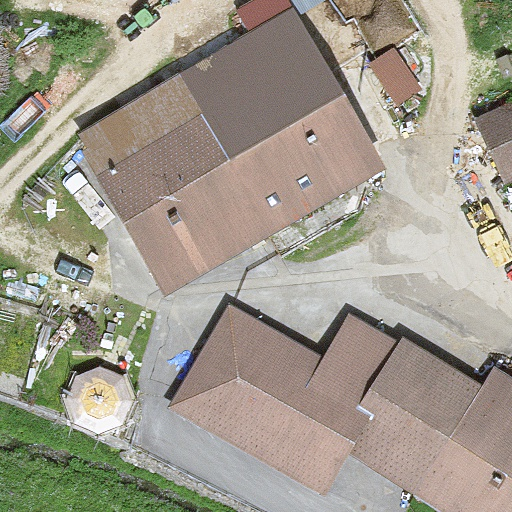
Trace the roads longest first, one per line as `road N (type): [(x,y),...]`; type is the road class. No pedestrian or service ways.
road 1 (track): [(0,182),(206,0)]
road 2 (track): [(433,0),(463,180)]
